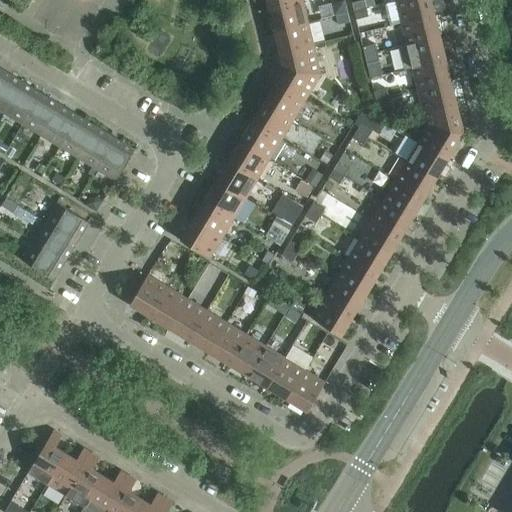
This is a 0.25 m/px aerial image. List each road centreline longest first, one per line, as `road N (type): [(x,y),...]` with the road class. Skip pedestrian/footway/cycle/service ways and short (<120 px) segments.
road 1 (residential): [(400,291),(302,440),(287,440),(102,328),(82,311),(178,151),(0,42)]
road 2 (residential): [(400,291),(498,125),(467,0)]
road 3 (residential): [(0,447),(30,396),(219,511)]
road 4 (tertiary): [(336,511),(453,322)]
